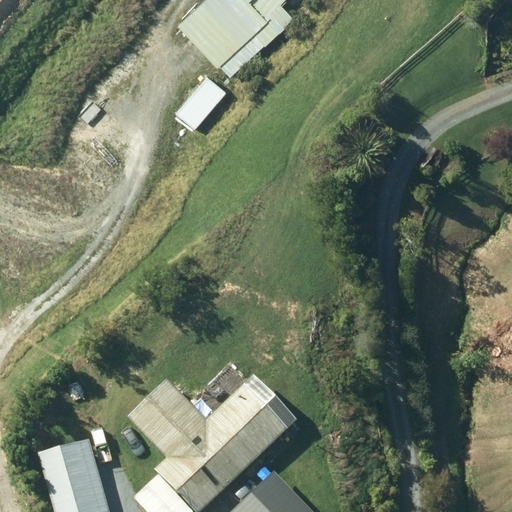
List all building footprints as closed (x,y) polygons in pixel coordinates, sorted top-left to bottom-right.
[(295,0),(274,0),(263,13),(276,24),(295,0)] [(260,42),(246,29),(217,61),(231,74),(260,42)] [(115,177),(86,153),(51,193),(80,217),(115,177)] [(33,189),(14,174),(0,190),(0,201),(14,213),(33,189)] [(30,196),(12,217),(52,249),(69,227),(30,196)] [(165,462),(155,472),(193,511),(201,511),(297,421),(253,376),(206,422),(168,382),(127,421),(165,462)] [(308,511),(274,475),(235,511),(308,511)]
